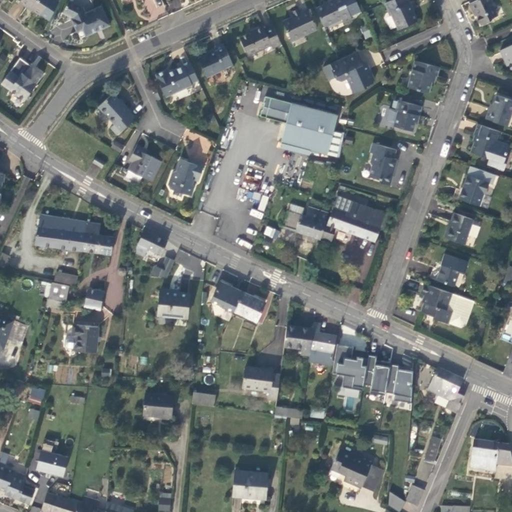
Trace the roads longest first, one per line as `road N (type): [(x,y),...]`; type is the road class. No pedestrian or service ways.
road 1 (secondary): [(26,148),(129,211),(373,324)]
road 2 (residential): [(373,324),(465,63)]
road 3 (residential): [(484,376),(427,511)]
road 4 (unknown): [(193,241),(232,157),(248,147),(275,148)]
road 5 (residential): [(131,52),(251,0)]
road 6 (secondary): [(373,324),(484,376)]
